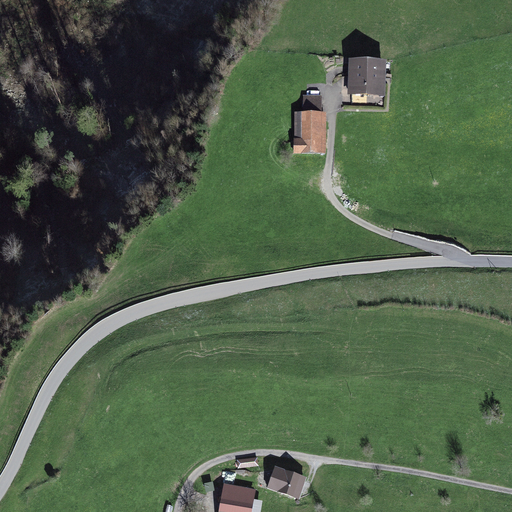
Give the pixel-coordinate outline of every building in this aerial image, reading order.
[(387,61),(349,61),(349,96),(386,97),(387,61)] [(322,97),(303,97),(302,114),(295,114),(293,155),(326,156),(327,114),(321,114),(322,97)] [(240,461),(240,468),(256,467),(255,460),(240,461)] [(306,478),(274,467),(267,489),(298,500),(306,478)] [(251,511),(255,490),(223,486),(219,511),(251,511)]
